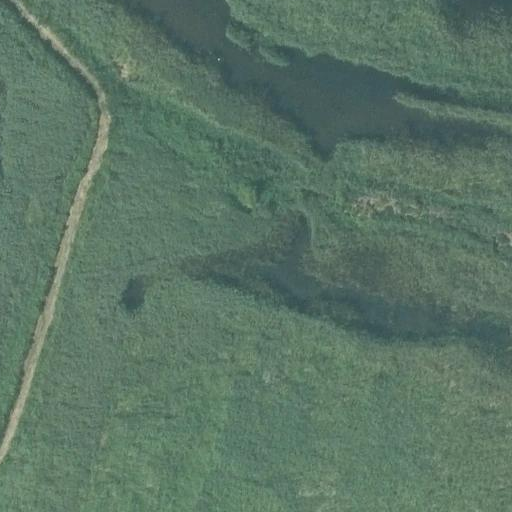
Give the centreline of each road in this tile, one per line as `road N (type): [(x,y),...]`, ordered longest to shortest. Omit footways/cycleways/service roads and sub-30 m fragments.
road 1 (track): [(105,104),(282,186),(511,241)]
road 2 (track): [(0,427),(105,104)]
road 3 (track): [(3,0),(86,74),(105,104)]
